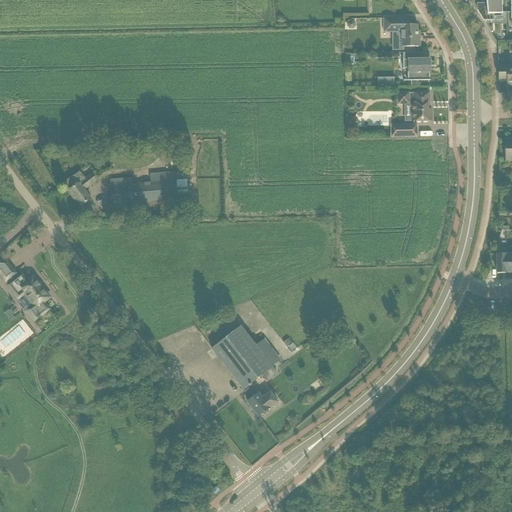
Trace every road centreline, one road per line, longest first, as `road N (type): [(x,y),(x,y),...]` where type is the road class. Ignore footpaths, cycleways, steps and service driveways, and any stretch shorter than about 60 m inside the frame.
road 1 (unclassified): [(252,485),(0,155)]
road 2 (tertiary): [(315,444),(413,353),(453,281)]
road 3 (tertiary): [(453,281),(472,199),(473,113)]
road 4 (tertiary): [(473,113),(471,56),(440,0)]
